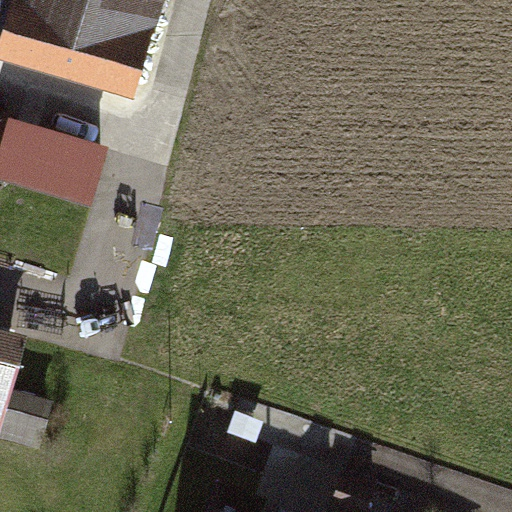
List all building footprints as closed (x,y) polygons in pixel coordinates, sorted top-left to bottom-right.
[(171,0),(15,0),(0,49),(143,92),(171,0)] [(113,144),(14,115),(0,162),(0,173),(96,202),(113,144)] [(36,331),(0,319),(0,442),(3,443),(36,331)] [(271,418),(242,408),(235,429),(264,439),(271,418)] [(374,511),(383,486),(345,474),(336,501),(367,511),(374,511)] [(277,511),(230,495),(223,511),(277,511)]
